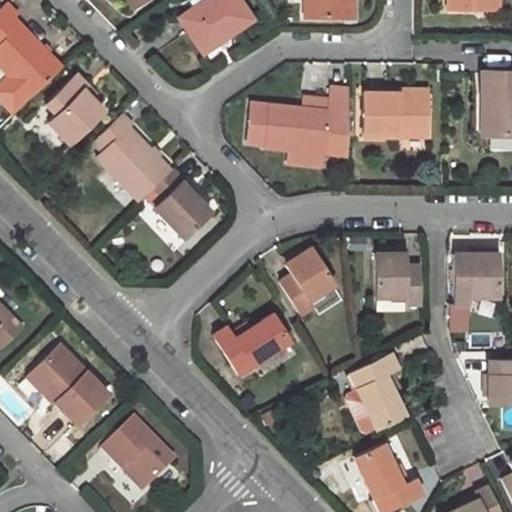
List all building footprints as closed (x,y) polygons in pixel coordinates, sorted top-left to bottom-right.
[(201,52),(252,19),(239,0),(204,0),(178,17),(201,52)] [(302,0),(303,16),(342,16),(341,0),(302,0)] [(341,0),(342,16),(353,16),(353,0),(341,0)] [(446,0),(446,8),(491,8),(491,0),(446,0)] [(4,2),(0,6),(0,28),(12,17),(15,14),(4,2)] [(12,17),(0,28),(0,38),(17,22),(12,17)] [(0,38),(0,70),(14,84),(0,97),(0,102),(12,114),(61,67),(17,22),(0,38)] [(511,70),(479,70),(478,107),(484,107),(484,134),(511,134),(511,70)] [(66,143),(100,111),(89,100),(80,90),(86,85),(74,73),(43,102),(54,114),(45,122),(66,143)] [(80,90),(89,100),(94,95),(86,85),(80,90)] [(346,156),(347,91),(326,90),(326,106),(326,113),(300,113),(251,111),(250,153),(346,156)] [(361,134),(425,135),(426,91),(361,91),(361,134)] [(300,113),(326,113),(326,106),(301,105),(300,113)] [(484,134),(484,107),(478,107),(472,107),(472,134),(484,134)] [(95,158),(137,202),(148,191),(168,172),(126,128),(130,124),(120,114),(91,142),(101,152),(95,158)] [(151,208),(180,237),(207,212),(179,182),(181,180),(170,170),(168,172),(148,191),(158,201),(151,208)] [(306,293),(330,278),(306,242),(280,258),(287,269),(276,277),(299,312),(312,303),(306,293)] [(449,254),(449,268),(462,268),(462,254),(449,254)] [(466,299),(493,299),(493,255),(482,254),(462,254),(462,268),(449,268),(450,310),(465,310),(466,299)] [(368,299),(397,300),(397,310),(412,310),(413,269),(397,269),(397,257),(382,257),(368,257),(368,299)] [(230,359),(282,328),(264,299),(239,314),(225,323),(223,319),(210,327),(230,359)] [(237,310),(223,319),(225,323),(239,314),(237,310)] [(0,340),(16,324),(6,314),(0,319),(0,340)] [(27,370),(53,397),(50,399),(72,422),(104,391),(56,342),(27,370)] [(369,430),(379,425),(407,413),(395,387),(388,372),(397,368),(400,367),(393,350),(353,369),(361,385),(351,390),(349,395),(364,427),(369,430)] [(493,404),(511,404),(511,359),(504,359),(504,374),(493,374),(493,392),(493,404)] [(403,383),(397,368),(388,372),(395,387),(403,383)] [(97,450),(138,493),(170,460),(129,418),(97,450)] [(406,479),(400,467),(388,441),(358,454),(385,509),(420,492),(412,476),(406,479)] [(506,463),(511,459),(511,452),(503,457),(506,463)] [(511,459),(506,463),(511,474),(499,480),(511,505),(511,459)] [(412,476),(406,465),(400,467),(406,479),(412,476)] [(459,509),(453,511),(497,511),(485,489),(470,497),(473,502),(459,509)] [(456,503),(459,509),(473,502),(470,497),(456,503)]
